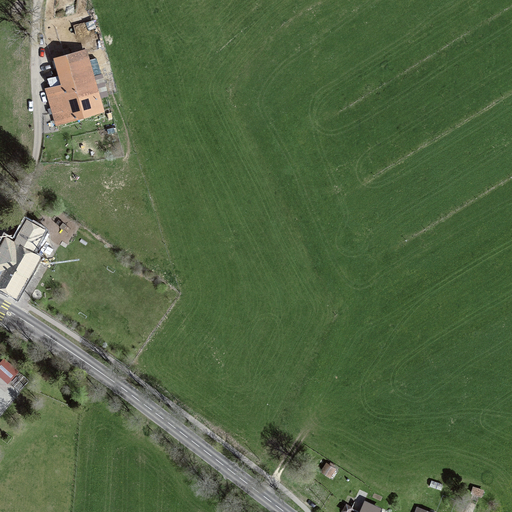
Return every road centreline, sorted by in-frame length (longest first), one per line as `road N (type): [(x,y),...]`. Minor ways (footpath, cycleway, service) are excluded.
road 1 (secondary): [(0,309),(126,391),(283,511)]
road 2 (unclassified): [(41,0),(39,146),(29,186),(0,233)]
